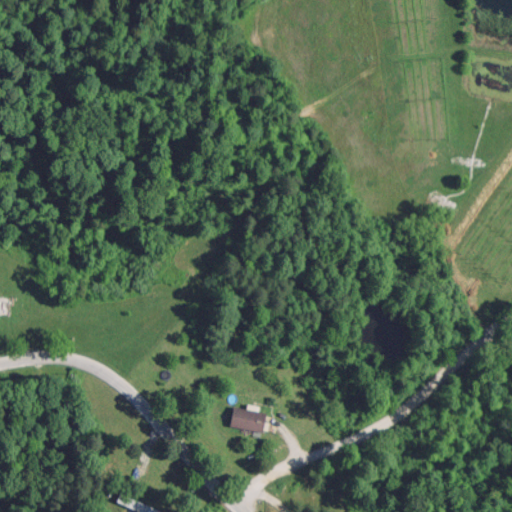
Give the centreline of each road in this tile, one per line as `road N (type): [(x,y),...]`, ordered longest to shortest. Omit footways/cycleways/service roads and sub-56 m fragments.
road 1 (residential): [(228,493),(374,426),(511,316)]
road 2 (residential): [(228,493),(98,366),(56,357),(0,362)]
